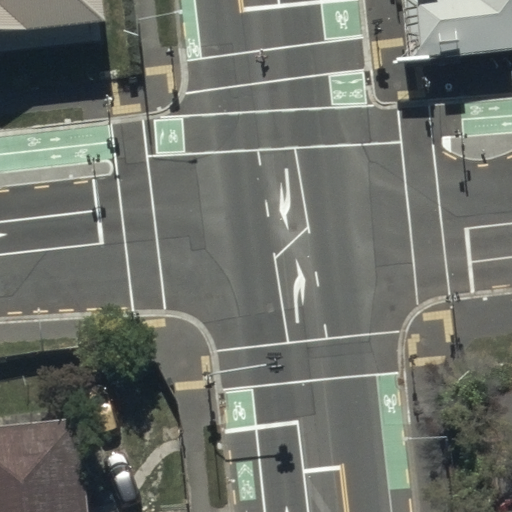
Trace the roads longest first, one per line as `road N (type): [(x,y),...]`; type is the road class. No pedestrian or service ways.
road 1 (residential): [(0,257),(293,225)]
road 2 (secondary): [(324,511),(293,225)]
road 3 (secondary): [(293,225),(270,0)]
road 4 (residential): [(293,225),(511,216)]
